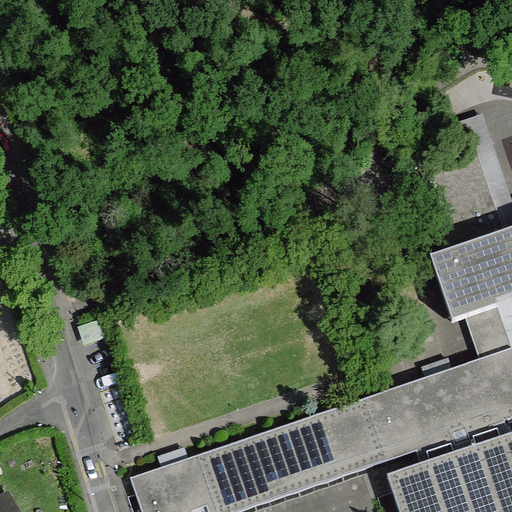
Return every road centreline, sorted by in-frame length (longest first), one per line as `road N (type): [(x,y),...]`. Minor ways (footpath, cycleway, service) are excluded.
road 1 (residential): [(76,395),(0,143)]
road 2 (residential): [(110,511),(76,395)]
